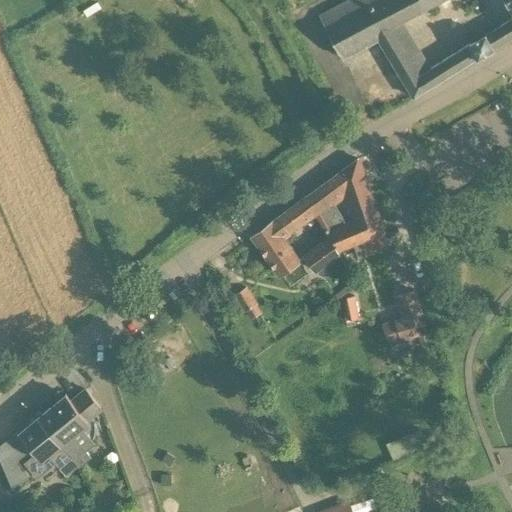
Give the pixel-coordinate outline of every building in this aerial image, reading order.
[(378,39),(414,98),(511,37),(511,0),(350,0),(319,16),(341,58),(378,39)] [(366,183),(368,183),(365,175),(363,176),(358,159),(307,196),(316,209),(329,231),(339,255),(340,254),(342,258),(352,254),(348,246),(383,231),(366,183)] [(316,209),(307,196),(253,237),(279,275),(300,260),(284,238),(315,216),(326,237),(301,255),(303,258),(305,257),(315,272),(339,255),(329,231),(316,209)] [(245,289),(234,296),(244,312),(245,311),(250,319),(258,313),(254,306),(255,305),(245,289)] [(401,318),(381,325),(387,344),(425,332),(412,290),(394,296),(401,318)] [(418,337),(423,351),(432,348),(428,334),(418,337)] [(65,395),(38,417),(76,464),(87,456),(84,452),(95,443),(82,427),(88,422),(86,420),(100,409),(85,390),(70,401),(65,395)] [(76,464),(38,417),(19,433),(18,434),(0,448),(0,461),(12,489),(32,473),(36,478),(49,467),(46,463),(54,457),(66,473),(76,464)] [(390,511),(388,507),(373,511),(350,511),(348,503),(323,511),(390,511)]
